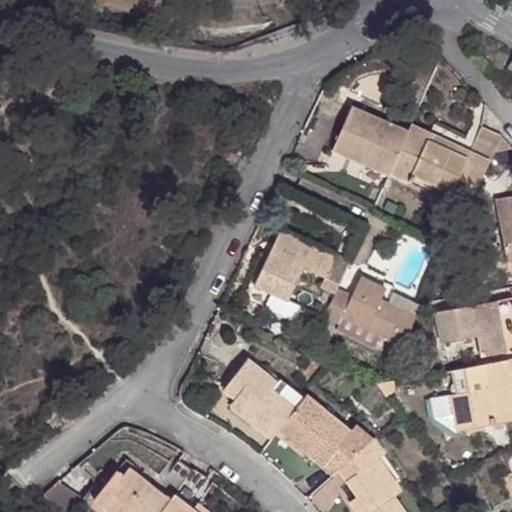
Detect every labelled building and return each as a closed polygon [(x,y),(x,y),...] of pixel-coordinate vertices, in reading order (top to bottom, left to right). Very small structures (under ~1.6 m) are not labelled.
[(388,176),(406,135),(351,110),(332,152),(387,178),(388,176)] [(492,155),(509,150),(498,140),(480,132),(469,155),(453,148),(450,157),(428,147),(431,138),(409,128),(406,135),(388,176),(432,196),(436,190),(468,205),(492,155)] [(453,148),(431,138),(428,147),(450,157),(453,148)] [(430,201),(463,216),(468,205),(436,190),(432,196),(430,201)] [(511,201),(497,205),(509,265),(511,264),(511,201)] [(333,300),(349,265),(277,234),(252,291),(288,307),(302,276),(324,285),(319,293),(333,300)] [(402,350),(415,321),(380,303),(384,293),(360,282),(341,321),(402,350)] [(511,353),(511,298),(446,311),(452,343),(486,336),(491,357),(511,353)] [(511,423),(511,358),(463,368),(466,390),(458,392),(466,432),(511,423)] [(279,431),(295,409),(265,387),(270,379),(247,363),(225,395),(237,403),(232,410),(272,441),(279,431)] [(295,409),(305,395),(275,373),(270,379),(265,387),(295,409)] [(337,472),(342,468),(369,444),(377,437),(359,423),(354,428),(306,393),(305,395),(295,409),(279,431),(307,454),(308,454),(324,467),(327,464),(337,472)] [(307,454),(279,431),(272,441),(300,462),(307,454)] [(390,456),(377,437),(369,444),(382,462),(390,456)] [(404,511),(397,500),(404,495),(382,462),(369,444),(342,468),(359,494),(371,511),(404,511)] [(177,495),(194,473),(181,464),(165,486),(177,495)] [(117,494),(131,475),(124,470),(110,489),(117,494)] [(210,481),(195,471),(194,473),(177,495),(192,506),(210,481)] [(102,511),(164,511),(170,504),(131,475),(117,494),(110,489),(96,507),(102,511)] [(57,488),(39,502),(48,511),(69,511),(74,508),(57,488)] [(352,500),(359,511),(371,511),(359,494),(352,500)] [(170,504),(181,511),(199,511),(192,506),(177,495),(170,504)]
